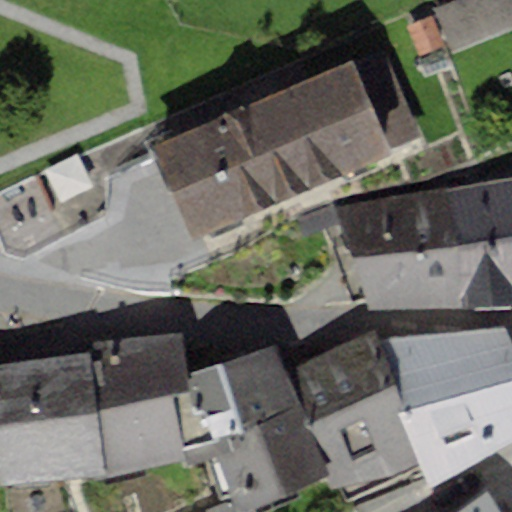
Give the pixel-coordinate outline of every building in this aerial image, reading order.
[(511,0),(446,0),(427,8),(428,12),(440,41),(442,47),(511,20),(511,0)] [(428,12),(402,22),(413,51),(440,41),(428,12)] [(254,99),(148,145),(188,236),(419,135),(383,52),(354,65),(350,57),(254,99)] [(511,173),(331,203),(296,213),(305,230),(325,227),(348,300),(364,296),(367,307),(499,302),(511,301),(511,173)] [(456,329),(377,337),(404,409),(396,411),(420,468),(426,484),(480,455),(511,436),(511,336),(506,323),(456,329)] [(329,346),(284,366),(328,474),(333,484),(339,479),(347,499),(420,468),(396,411),(404,409),(377,337),(372,326),(329,346)] [(87,343),(88,351),(102,473),(184,462),(178,447),(166,391),(187,384),(183,371),(170,330),(87,343)] [(183,371),(187,384),(192,403),(200,402),(211,436),(178,447),(184,462),(205,455),(222,500),(205,508),(206,511),(246,511),(328,474),(284,366),(274,342),(232,356),(183,371)] [(65,355),(0,364),(0,483),(102,473),(88,351),(65,355)] [(496,511),(484,490),(450,511),(496,511)]
